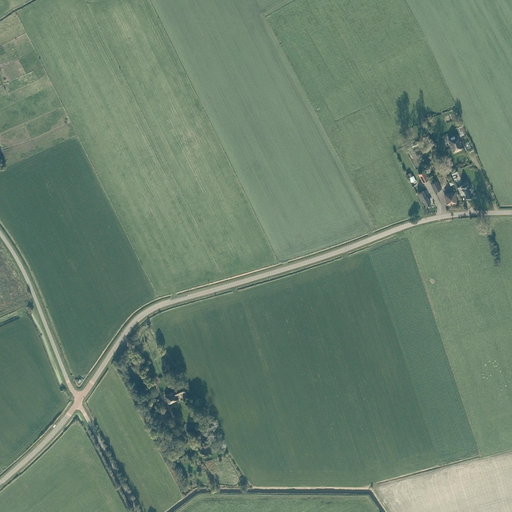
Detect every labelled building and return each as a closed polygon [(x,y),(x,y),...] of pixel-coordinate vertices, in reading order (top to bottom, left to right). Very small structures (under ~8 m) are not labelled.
[(460,142),(460,141),(457,134),(448,138),(450,143),(449,144),(453,153),(463,149),(460,142)] [(418,174),(422,182),(428,179),(424,171),(418,174)] [(435,192),(441,189),(437,181),(431,184),(435,192)] [(473,195),(471,191),(472,190),(470,186),(469,186),(469,184),(468,182),(460,185),(461,186),(457,187),(461,195),(462,195),(462,194),(464,193),(466,198),(473,195)] [(427,196),(426,196),(423,191),(418,193),(421,199),(422,199),(426,206),(431,204),(427,196)] [(445,194),(445,196),(445,197),(446,204),(456,202),(454,192),(445,194)] [(175,395),(183,391),(181,388),(164,397),(167,404),(177,399),(175,395)] [(167,430),(173,427),(164,412),(158,415),(167,430)]
